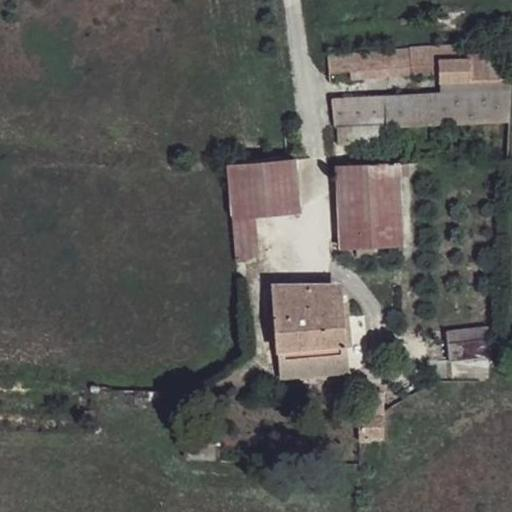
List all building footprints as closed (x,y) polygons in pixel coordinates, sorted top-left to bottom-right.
[(438,74),(439,81),(472,80),(470,57),(463,56),(462,45),(437,47),(438,74)] [(411,49),(412,74),(438,74),(437,47),(411,49)] [(329,55),(331,79),(412,74),(411,49),(329,55)] [(472,80),(472,85),(505,84),(505,54),(500,53),(498,59),(470,57),(472,80)] [(439,81),(440,95),(472,92),(472,85),(472,80),(439,81)] [(472,85),(472,92),(505,92),(505,87),(505,84),(472,85)] [(435,95),(437,121),(511,119),(511,104),(511,87),(505,87),(505,92),(472,92),(440,95),(435,95)] [(335,125),(339,125),(382,124),(437,121),(435,95),(333,96),(335,125)] [(339,125),(340,146),(382,143),(382,124),(339,125)] [(300,215),(296,160),(227,166),(230,220),(235,220),(254,219),(300,215)] [(335,166),(338,252),(403,248),(400,163),(335,166)] [(254,219),(235,220),(230,220),(234,265),(237,265),(242,267),(258,258),(254,219)] [(281,342),(281,351),(349,342),(343,291),(331,282),(277,286),(278,325),(275,325),(276,342),(281,342)] [(449,331),(452,359),(493,355),(491,336),(468,338),(466,330),(449,331)] [(281,351),(282,367),(351,358),(349,342),(281,351)] [(102,387),(99,398),(111,401),(112,388),(102,387)] [(184,431),(182,462),(216,465),(219,433),(184,431)]
